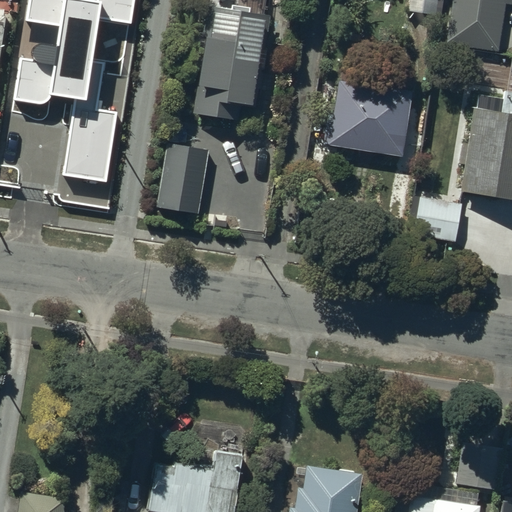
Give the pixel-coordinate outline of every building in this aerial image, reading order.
[(137,0),(102,0),(102,6),(77,2),(66,69),(85,71),(81,97),(121,103),(137,0)] [(437,0),(405,0),(404,7),(436,11),(437,0)] [(511,0),(449,0),(442,41),(493,49),(501,0),(511,0)] [(263,14),(208,5),(192,110),(248,118),(263,14)] [(62,23),(21,16),(15,57),(55,64),(62,23)] [(406,92),(336,80),(326,140),(395,153),(406,92)] [(511,196),(511,90),(500,88),(498,99),(475,95),(458,187),(511,196)] [(203,149),(163,142),(153,205),(193,211),(203,149)] [(457,208),(420,201),(414,237),(451,244),(457,208)] [(459,441),(452,482),(496,488),(502,447),(459,441)] [(241,511),(250,450),(213,445),(211,462),(173,456),(172,461),(156,459),(149,505),(183,510),(182,511),(241,511)] [(351,511),(357,471),(307,463),(304,484),(297,483),(294,503),(288,503),(287,511),(351,511)] [(59,511),(63,496),(22,490),(18,511),(59,511)] [(475,511),(477,504),(406,494),(403,511),(475,511)]
